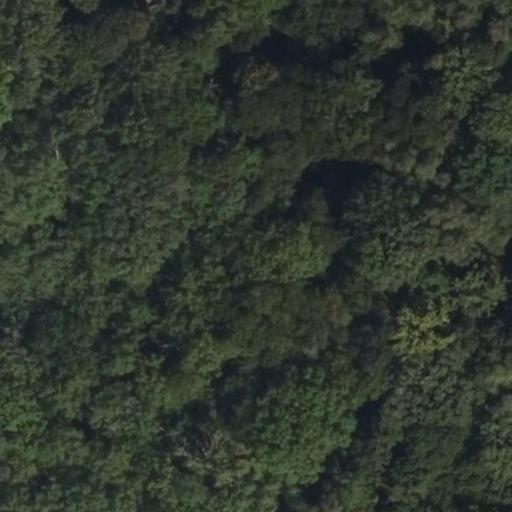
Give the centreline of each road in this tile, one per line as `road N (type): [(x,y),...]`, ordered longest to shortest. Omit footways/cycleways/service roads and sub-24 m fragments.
road 1 (track): [(0,285),(254,511)]
road 2 (track): [(192,0),(0,250)]
